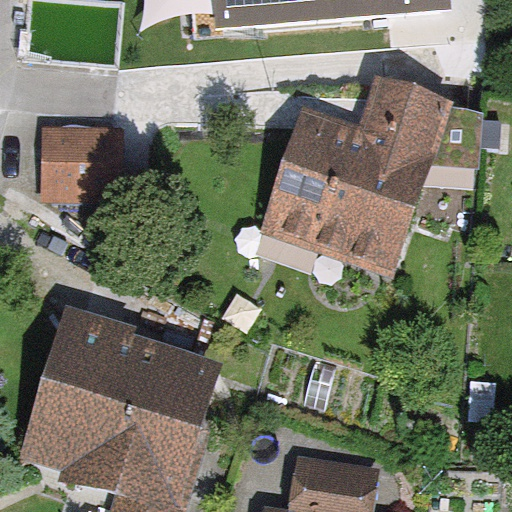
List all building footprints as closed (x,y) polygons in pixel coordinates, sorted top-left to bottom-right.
[(443,15),(441,0),(220,0),(223,34),(443,15)] [(260,229),(393,267),(436,117),(364,96),(351,141),(290,123),(260,229)] [(114,209),(116,137),(34,135),(32,207),(114,209)] [(74,335),(36,458),(145,492),(139,511),(182,511),(223,381),(74,335)] [(349,511),(351,498),(369,501),(373,480),(318,472),(311,511),(349,511)]
